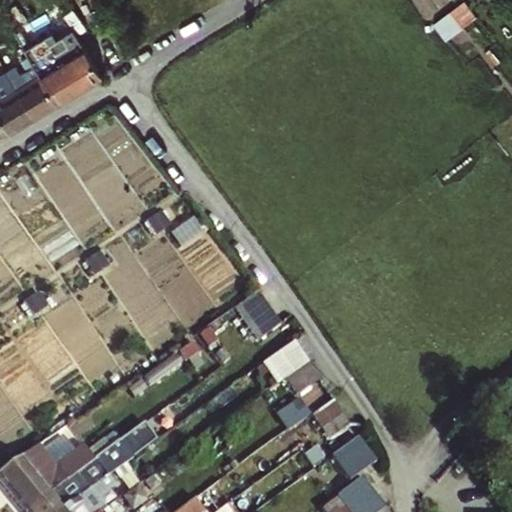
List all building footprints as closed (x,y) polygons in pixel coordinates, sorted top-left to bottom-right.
[(454,37),(476,12),(463,0),(458,0),(438,23),(454,37)] [(26,56),(55,105),(102,77),(88,45),(85,47),(79,34),(56,48),(46,32),(20,47),(26,56)] [(9,70),(35,117),(55,105),(26,56),(21,59),(27,69),(22,72),(18,65),(9,70)] [(0,75),(0,111),(11,132),(35,117),(9,70),(0,75)] [(0,138),(11,132),(0,111),(0,138)] [(258,292),(235,309),(259,341),(280,326),(258,292)] [(307,364),(293,345),(260,368),(274,388),(285,380),(307,364)] [(318,380),(307,364),(285,380),(296,395),(318,380)] [(315,413),(333,401),(321,384),(303,396),(315,413)] [(291,430),(313,414),(301,397),(279,412),(291,430)] [(314,415),(330,438),(350,425),(334,402),(314,415)] [(375,461),(358,437),(331,456),(348,480),(375,461)] [(0,485),(21,511),(25,511),(93,461),(85,451),(57,471),(39,446),(0,473),(0,485)] [(62,511),(107,477),(132,459),(126,451),(99,470),(93,461),(25,511),(62,511)] [(99,511),(104,509),(96,498),(113,486),(107,477),(62,511),(99,511)] [(339,498),(350,511),(377,511),(383,507),(361,481),(339,498)] [(177,511),(204,511),(205,511),(195,498),(187,504),(177,511)]
